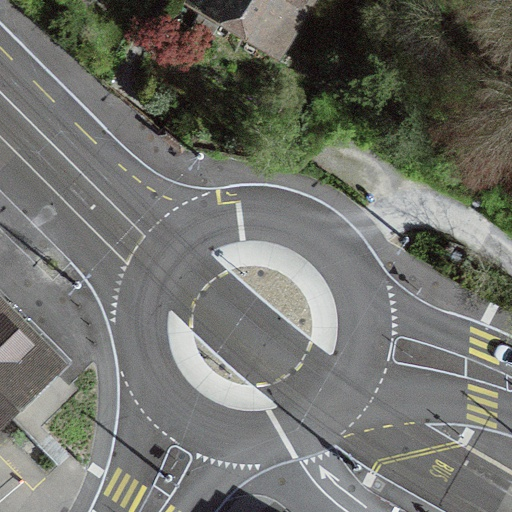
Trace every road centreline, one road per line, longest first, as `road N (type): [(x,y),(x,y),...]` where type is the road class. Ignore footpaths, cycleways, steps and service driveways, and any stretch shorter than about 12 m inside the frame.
road 1 (primary): [(351,347),(343,283),(327,259),(278,229),(221,229),(168,266)]
road 2 (primary): [(0,95),(168,266)]
road 3 (primary): [(196,413),(235,428),(276,426),(327,394),(351,347)]
road 4 (primary): [(168,266),(152,300),(151,351),(176,397),(196,413)]
road 5 (primary): [(351,347),(511,383)]
